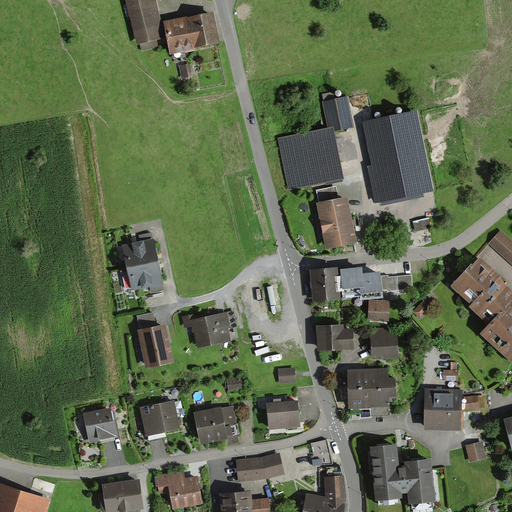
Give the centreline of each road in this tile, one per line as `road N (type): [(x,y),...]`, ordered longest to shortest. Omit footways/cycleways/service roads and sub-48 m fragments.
road 1 (residential): [(0,461),(96,474),(293,441),(336,426)]
road 2 (unclassified): [(222,0),(290,268)]
road 3 (residential): [(511,201),(450,247),(290,268)]
road 4 (residential): [(336,426),(290,268)]
road 5 (residential): [(336,426),(472,434)]
